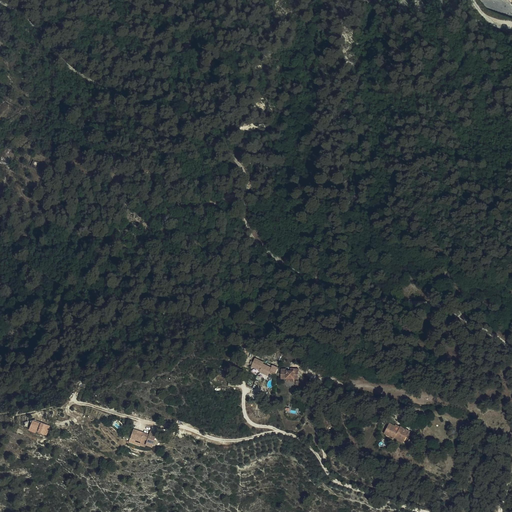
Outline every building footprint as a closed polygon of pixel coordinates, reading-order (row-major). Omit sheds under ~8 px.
[(259,370),(264,372),(265,370),(268,371),(274,374),(278,366),(272,364),(271,366),(263,362),(263,361),(254,357),(250,365),(259,369),(259,370)] [(297,368),(294,368),(293,370),(290,370),(286,370),(286,369),(281,368),(280,379),(286,379),(286,377),(293,378),(293,380),(298,380),(299,372),(297,372),(297,368)] [(29,428),(47,434),(51,424),(33,418),(29,428)] [(401,431),(403,427),(399,425),(398,427),(388,422),(384,428),(389,431),(388,434),(401,441),(405,433),(401,431)] [(140,440),(139,443),(144,445),(145,443),(152,446),(155,437),(149,434),(144,433),(143,435),(136,433),(137,432),(133,430),(131,437),(136,439),(140,440)]
